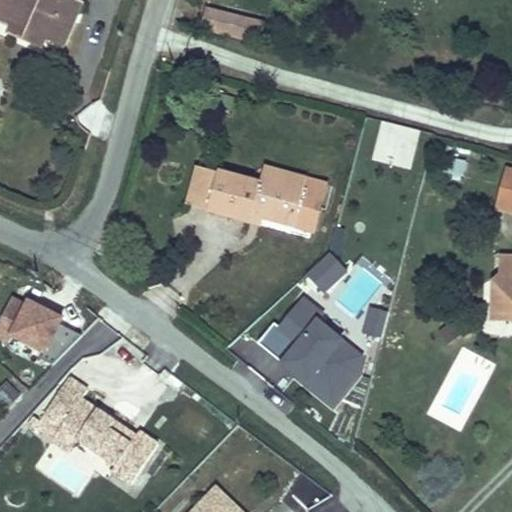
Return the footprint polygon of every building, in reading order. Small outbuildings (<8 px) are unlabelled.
[(83,4),(74,0),(0,0),(0,21),(15,28),(31,35),(27,43),(42,50),(46,42),(63,50),(83,4)] [(262,29),(212,15),(207,36),(256,49),(262,29)] [(31,35),(15,28),(12,37),(27,43),(31,35)] [(379,161),(411,169),(421,131),(389,123),(379,161)] [(441,173),(465,175),(467,157),(442,155),(441,173)] [(307,179),(265,167),(262,177),(305,189),(307,179)] [(199,168),(189,206),(208,211),(218,173),(199,168)] [(511,170),(505,168),(496,207),(511,211),(511,170)] [(261,184),(218,173),(208,211),(251,223),(254,215),(262,217),(295,226),(305,189),(262,177),(261,184)] [(310,239),(324,183),(307,179),(305,189),(295,226),(293,234),(310,239)] [(251,223),(260,225),(262,217),(254,215),(251,223)] [(322,295),(347,272),(331,255),(307,278),(322,295)] [(511,272),(511,256),(501,256),(501,272),(511,272)] [(511,272),(501,272),(493,283),(492,314),(511,314),(511,272)] [(28,307),(13,301),(0,329),(0,339),(11,344),(13,340),(28,307)] [(370,363),(320,324),(325,318),(305,301),(279,333),(299,350),(282,371),(331,411),(370,363)] [(65,321),(30,304),(28,307),(13,340),(48,357),(65,321)] [(385,315),(372,313),(367,335),(380,337),(385,315)] [(450,324),(439,334),(451,347),(462,338),(450,324)] [(70,418),(82,400),(82,401),(89,392),(70,380),(53,406),(70,418)] [(0,387),(0,402),(9,409),(19,395),(3,383),(0,387)] [(132,486),(159,446),(154,443),(140,433),(137,438),(132,446),(110,432),(116,423),(105,417),(103,420),(96,416),(98,412),(82,401),(82,400),(70,418),(62,430),(79,442),(117,467),(113,473),(132,486)] [(103,420),(105,417),(98,412),(96,416),(103,420)] [(137,438),(116,423),(110,432),(132,446),(137,438)] [(70,454),(79,442),(62,430),(53,443),(70,454)] [(240,511),(217,490),(195,511),(240,511)]
